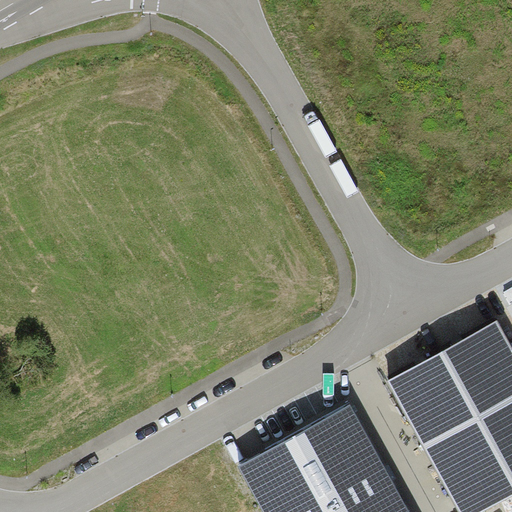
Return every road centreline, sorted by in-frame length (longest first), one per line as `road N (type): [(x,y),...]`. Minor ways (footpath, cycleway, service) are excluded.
road 1 (residential): [(406,314),(39,511)]
road 2 (residential): [(247,21),(406,314)]
road 3 (residential): [(406,314),(511,256)]
